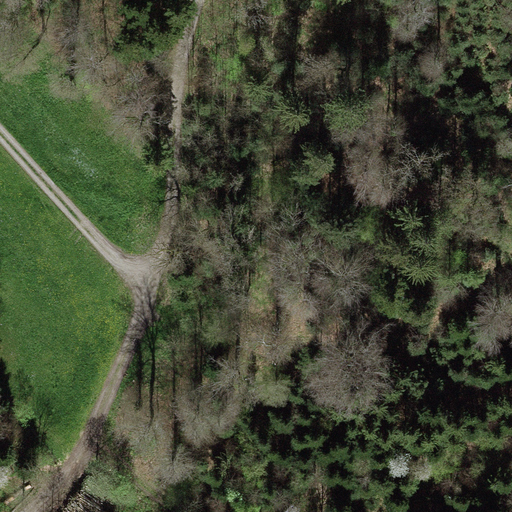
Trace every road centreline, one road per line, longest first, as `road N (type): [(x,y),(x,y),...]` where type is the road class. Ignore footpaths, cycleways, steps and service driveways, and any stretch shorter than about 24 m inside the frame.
road 1 (track): [(34,511),(96,407),(237,0)]
road 2 (track): [(0,126),(144,280)]
